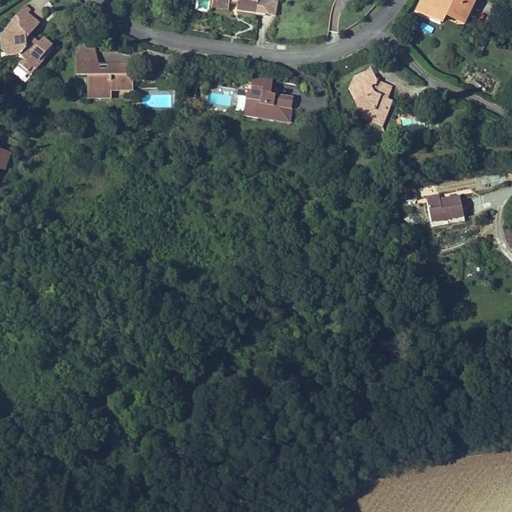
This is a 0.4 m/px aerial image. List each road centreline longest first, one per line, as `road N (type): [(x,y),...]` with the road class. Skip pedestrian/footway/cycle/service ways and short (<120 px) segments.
road 1 (residential): [(94,0),(146,33),(256,54),(322,54),(359,41),(376,25)]
road 2 (unclassified): [(376,25),(430,81),(511,116)]
